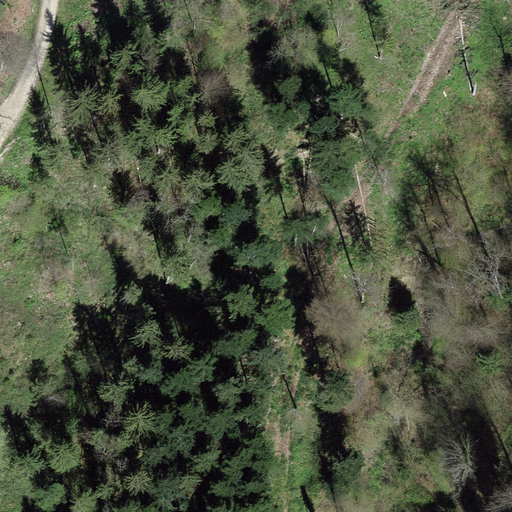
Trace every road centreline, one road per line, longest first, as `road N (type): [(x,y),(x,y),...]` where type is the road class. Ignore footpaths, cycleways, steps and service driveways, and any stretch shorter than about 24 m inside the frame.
road 1 (track): [(282,511),(313,288),(468,0)]
road 2 (track): [(51,0),(37,77),(0,149)]
